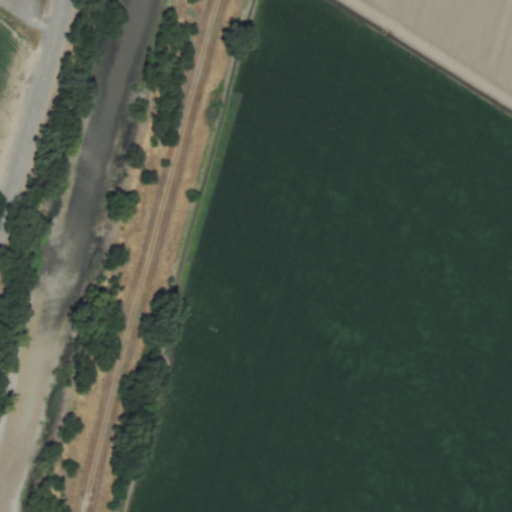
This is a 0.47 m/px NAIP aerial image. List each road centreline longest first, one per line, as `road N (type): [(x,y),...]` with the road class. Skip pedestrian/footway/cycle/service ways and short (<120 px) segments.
road 1 (track): [(87,511),(219,0)]
road 2 (residential): [(0,244),(64,0)]
